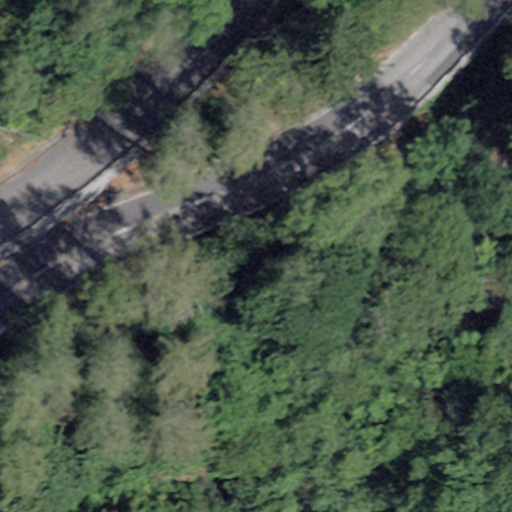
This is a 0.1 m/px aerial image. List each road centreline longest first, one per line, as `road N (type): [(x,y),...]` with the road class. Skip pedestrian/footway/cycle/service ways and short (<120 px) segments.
road 1 (tertiary): [(0,301),(120,232),(346,132),(478,0)]
road 2 (tertiary): [(240,0),(161,93),(0,217)]
